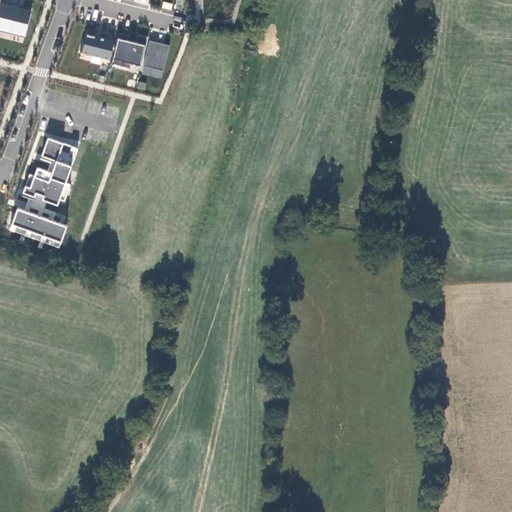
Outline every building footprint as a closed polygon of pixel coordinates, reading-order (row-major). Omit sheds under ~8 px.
[(18,7),(1,3),(0,6),(0,30),(24,37),(31,7),(19,4),(18,7)] [(117,38),(98,33),(98,31),(90,29),(87,39),(85,39),(82,49),(112,56),(117,38)] [(132,32),(121,30),(114,60),(132,65),(133,59),(143,62),(150,33),(140,31),(138,36),(138,39),(131,37),(131,34),(132,32)] [(158,38),(151,37),(149,45),(156,47),(158,38)] [(156,47),(149,45),(145,62),(165,67),(172,42),(158,38),(156,47)] [(78,149),(48,138),(41,158),(51,163),(48,170),(37,167),(34,176),(29,174),(22,193),(34,198),(35,193),(44,196),(43,200),(57,206),(59,199),(64,201),(70,185),(65,183),(78,149)] [(67,226),(17,208),(9,230),(59,248),(67,226)]
